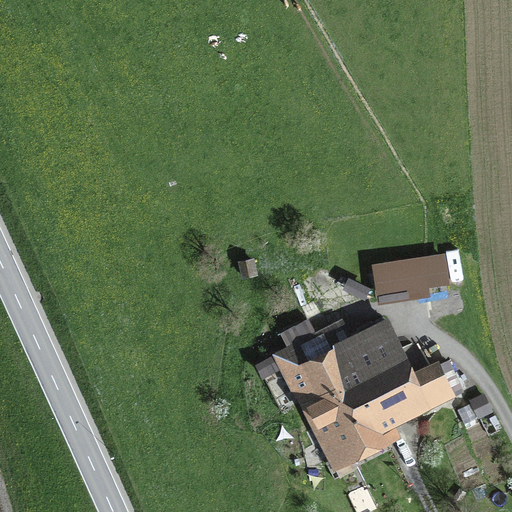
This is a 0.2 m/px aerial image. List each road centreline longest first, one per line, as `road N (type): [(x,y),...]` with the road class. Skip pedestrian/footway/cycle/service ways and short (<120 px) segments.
road 1 (secondary): [(114,511),(0,257)]
road 2 (track): [(403,320),(451,349),(511,424)]
